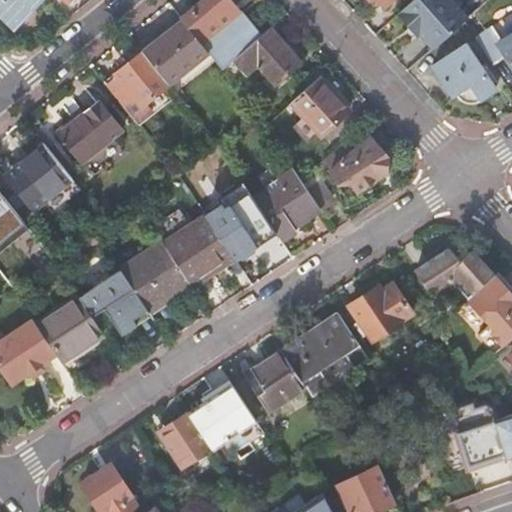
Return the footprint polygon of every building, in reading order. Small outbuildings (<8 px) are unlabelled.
[(34,0),(0,0),(0,14),(12,25),(34,0)] [(182,19),(208,53),(221,69),(237,55),(258,36),(229,0),(202,0),(180,18),(182,19)] [(412,0),(397,14),(409,27),(412,24),(420,33),(434,48),(472,14),(458,0),(412,0)] [(511,12),(494,23),(501,34),(511,27),(511,12)] [(140,48),(143,51),(169,84),(208,53),(182,19),(154,42),(152,39),(140,48)] [(412,24),(409,27),(416,36),(420,33),(412,24)] [(511,33),(502,40),(492,25),(475,37),(492,64),(506,55),(511,64),(511,33)] [(258,36),(237,55),(250,69),(258,62),(276,82),(299,61),(268,27),(258,36)] [(465,44),(433,65),(434,67),(436,65),(454,93),(452,94),(453,96),(457,94),(460,98),(464,101),(468,102),(473,103),(477,102),(482,100),(496,91),(465,44)] [(143,51),(103,82),(122,106),(134,97),(141,106),(169,84),(143,51)] [(317,77),(290,101),(320,135),(348,110),(317,77)] [(98,100),(57,133),(81,162),(122,129),(98,100)] [(370,135),(331,169),(337,180),(347,174),(357,191),(387,172),(389,156),(370,135)] [(71,177),(44,144),(6,174),(33,209),(71,177)] [(253,197),(279,237),(282,241),(296,232),(294,228),(321,210),(299,178),(300,177),(295,169),(280,180),(285,186),(272,195),(268,188),(253,197)] [(253,197),(211,225),(231,254),(234,260),(235,260),(238,265),(279,237),(253,197)] [(105,203),(97,209),(107,222),(116,216),(105,203)] [(107,222),(97,209),(89,215),(99,228),(107,222)] [(204,215),(163,242),(189,282),(231,254),(211,225),(204,215)] [(95,231),(85,238),(91,245),(100,238),(95,231)] [(466,231),(453,243),(464,256),(478,244),(466,231)] [(163,242),(121,270),(149,312),(191,284),(189,282),(163,242)] [(468,296),(492,274),(471,250),(459,260),(449,248),(415,270),(430,293),(452,279),(468,296)] [(191,284),(193,288),(234,260),(231,254),(189,282),(191,284)] [(121,270),(79,298),(92,317),(105,309),(123,335),(151,316),(149,312),(121,270)] [(468,296),(467,296),(494,327),(511,310),(511,295),(493,274),(492,274),(468,296)] [(379,285),(349,304),(373,340),(414,313),(393,282),(382,290),(379,285)] [(149,312),(151,316),(193,288),(191,284),(149,312)] [(79,298),(37,325),(38,326),(57,355),(61,361),(103,333),(92,317),(79,298)] [(337,312),(281,350),(305,387),(311,396),(329,385),(320,370),(343,354),(353,369),(368,359),(337,312)] [(37,325),(33,319),(0,340),(0,368),(11,386),(30,373),(43,365),(57,355),(38,326),(37,325)] [(305,387),(281,350),(243,375),(268,412),(305,387)] [(320,370),(329,385),(353,369),(343,354),(320,370)] [(255,419),(231,383),(200,404),(224,439),(255,419)] [(210,448),(187,412),(158,431),(182,467),(193,460),(199,468),(206,463),(208,467),(218,460),(210,448)] [(478,416),(476,416),(489,458),(504,454),(506,458),(511,456),(511,414),(499,419),(498,414),(479,420),(478,416)] [(489,458),(476,416),(472,418),(473,422),(463,425),(475,463),(489,458)] [(80,483),(99,511),(130,511),(138,505),(110,463),(80,483)] [(373,511),(395,501),(377,465),(337,486),(349,511),(373,511)] [(292,511),(330,511),(321,493),(292,511)]
